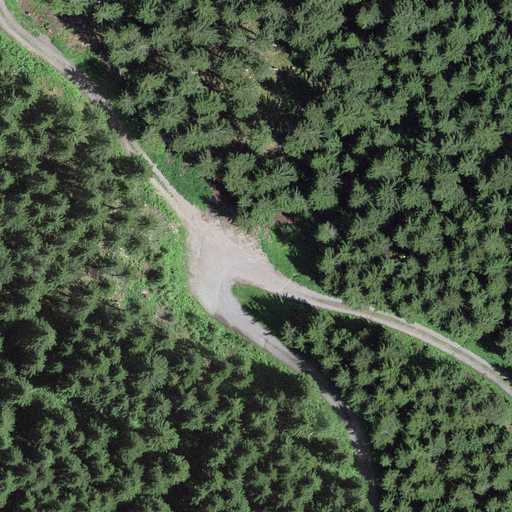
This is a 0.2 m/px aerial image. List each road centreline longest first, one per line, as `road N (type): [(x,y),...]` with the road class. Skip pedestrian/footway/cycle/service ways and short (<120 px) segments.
road 1 (track): [(225,266),(92,94),(0,10)]
road 2 (track): [(511,388),(419,329),(278,285),(244,265),(225,266)]
road 3 (track): [(225,266),(211,279),(215,301),(338,408),(360,447),(373,511)]
